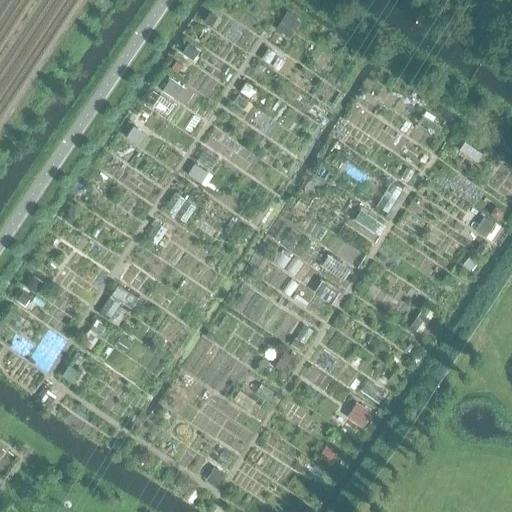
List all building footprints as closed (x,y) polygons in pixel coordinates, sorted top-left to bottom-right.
[(33,275),(25,286),(32,290),(39,289),(43,282),(33,275)] [(321,281),(314,292),(331,303),(338,293),(321,281)] [(22,291),(16,300),(24,305),(30,297),(22,291)] [(110,297),(101,310),(111,317),(119,304),(110,297)] [(284,351),(276,365),(287,372),(295,358),(284,351)] [(240,390),(234,398),(250,409),(256,401),(240,390)] [(359,403),(349,418),(363,427),(372,412),(359,403)]
